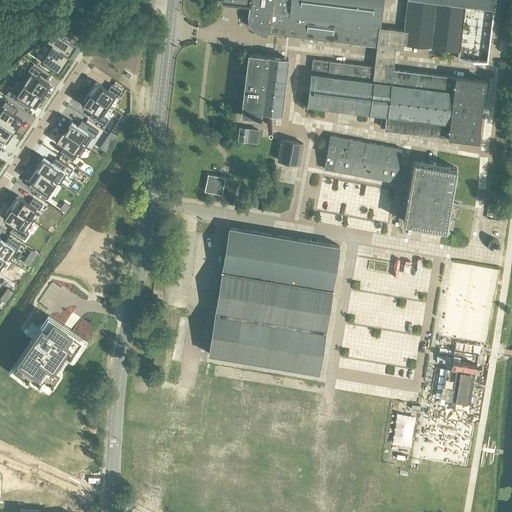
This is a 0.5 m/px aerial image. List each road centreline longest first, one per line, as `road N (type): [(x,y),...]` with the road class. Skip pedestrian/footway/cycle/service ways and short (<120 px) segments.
road 1 (unclassified): [(129,315),(172,2)]
road 2 (residential): [(0,189),(108,26),(143,2),(172,2)]
road 3 (unclassified): [(109,511),(129,315)]
